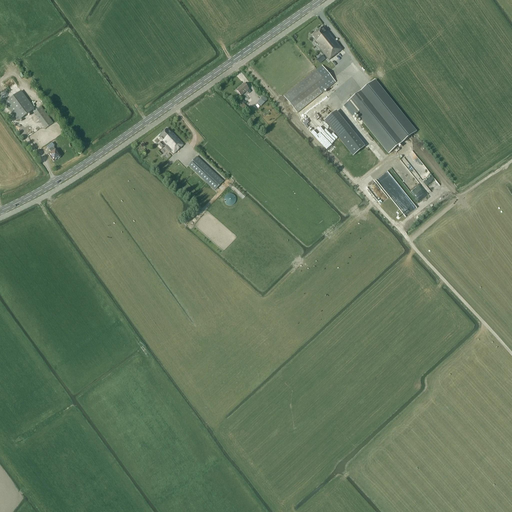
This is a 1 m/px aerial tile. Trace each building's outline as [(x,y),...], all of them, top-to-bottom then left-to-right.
[(329,60),(342,50),(327,30),(325,31),(322,28),(312,36),(316,41),(315,41),(315,43),(316,45),(318,45),(319,46),(318,47),(329,60)] [(320,68),(284,96),(297,113),(335,82),(329,74),(328,74),(323,68),(321,69),(320,68)] [(12,78),(6,83),(10,89),(17,84),(12,78)] [(244,84),(236,91),(241,96),(246,91),(248,94),(251,92),(244,84)] [(18,121),(34,109),(21,91),(5,103),(18,121)] [(389,154),(400,145),(359,94),(348,103),(389,154)] [(236,104),(245,114),(249,110),(240,100),(236,104)] [(33,112),(44,129),(53,123),(41,106),(33,112)] [(163,151),(165,149),(164,148),(165,147),(173,155),(183,145),(172,132),(170,133),(167,129),(158,137),(162,141),(158,145),(163,151)] [(60,158),(60,157),(57,153),(58,152),(57,151),(56,151),(55,150),(54,148),(54,147),(54,146),(52,143),(46,147),(49,150),(51,153),(48,155),(53,162),(57,159),(58,159),(60,158)] [(223,182),(196,157),(188,166),(192,171),(187,176),(198,186),(203,181),(214,191),(223,182)] [(383,169),(373,174),(375,177),(385,173),(383,169)] [(223,198),(223,200),(223,203),(224,204),(225,206),(227,207),(229,207),(231,206),(233,205),(234,203),(235,201),(235,199),(234,197),(232,196),(230,195),(228,195),(226,195),(224,197),(223,198)]
